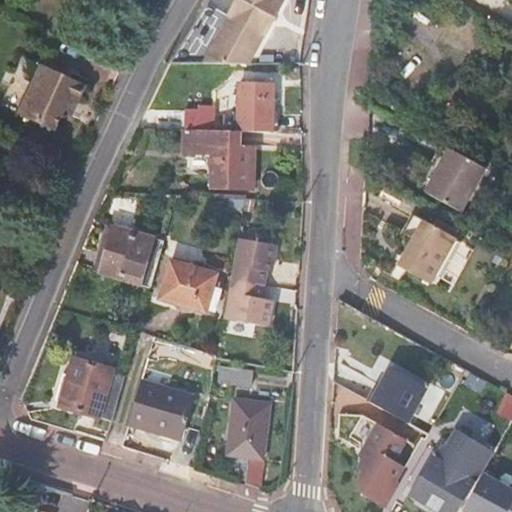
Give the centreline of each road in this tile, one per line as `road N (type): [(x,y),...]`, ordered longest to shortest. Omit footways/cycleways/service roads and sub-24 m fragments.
road 1 (residential): [(342,0),(301,511)]
road 2 (residential): [(0,408),(152,47),(181,0)]
road 3 (unclassified): [(230,511),(0,439)]
road 4 (unknown): [(318,281),(511,384)]
